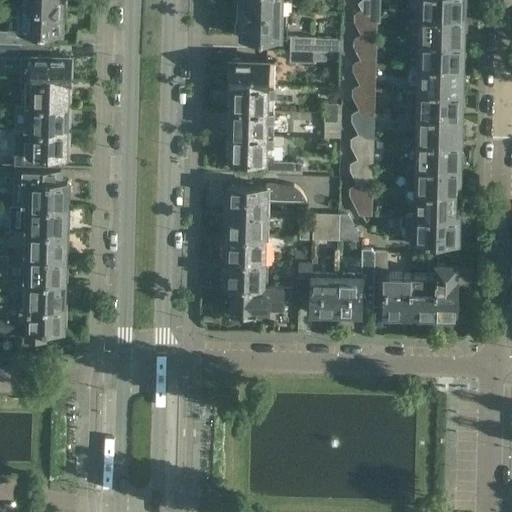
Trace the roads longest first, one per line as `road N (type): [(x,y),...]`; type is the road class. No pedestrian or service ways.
road 1 (secondary): [(161,372),(171,0)]
road 2 (secondary): [(131,0),(121,372)]
road 3 (residential): [(491,366),(208,361),(161,372)]
road 4 (secondary): [(121,372),(117,511)]
road 5 (secondary): [(158,511),(161,372)]
road 6 (residential): [(121,372),(0,373)]
